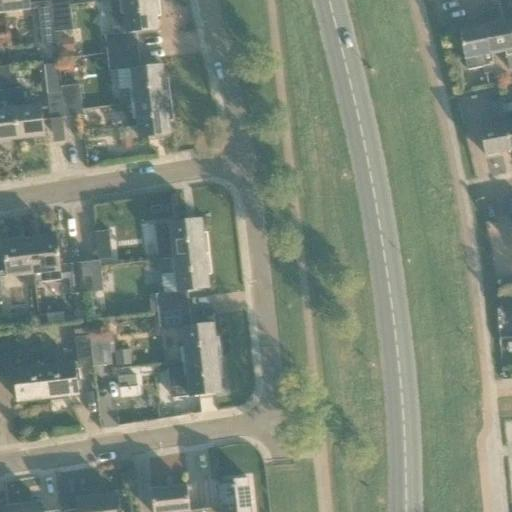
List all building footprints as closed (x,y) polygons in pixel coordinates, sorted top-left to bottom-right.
[(31,6),(29,0),(3,0),(5,14),(38,10),(43,47),(57,46),(56,34),(52,3),(31,6)] [(109,55),(140,51),(138,34),(160,31),(156,0),(128,0),(125,0),(129,35),(107,37),(109,55)] [(52,3),(56,34),(74,31),(70,1),(52,3)] [(511,69),(511,28),(511,23),(486,27),(491,55),(492,55),(506,52),(510,70),(511,69)] [(496,73),(492,55),(491,55),(486,27),(461,32),(468,71),(484,68),(485,75),(496,73)] [(75,52),(74,38),(63,39),(63,53),(75,52)] [(137,105),(168,102),(164,67),(142,69),(140,51),(109,55),(111,73),(133,70),(137,105)] [(62,93),(65,119),(84,116),(80,86),(61,88),(62,93)] [(23,108),(22,102),(26,102),(24,89),(14,90),(20,140),(46,137),(42,105),(23,108)] [(0,142),(20,140),(14,90),(3,91),(4,104),(8,104),(8,109),(0,110),(0,142)] [(51,120),(65,119),(62,93),(48,95),(51,120)] [(141,139),(172,135),(168,102),(137,105),(141,139)] [(507,123),(505,113),(503,105),(492,108),(496,126),(481,129),(487,157),(511,152),(506,124),(507,123)] [(132,148),(132,140),(121,141),(122,149),(132,148)] [(175,258),(206,255),(202,221),(172,225),(175,258)] [(106,230),(105,254),(119,254),(119,230),(106,230)] [(57,237),(31,240),(36,283),(62,280),(60,266),(57,237)] [(31,240),(5,243),(8,271),(9,277),(9,278),(24,276),(25,285),(36,283),(31,240)] [(159,314),(190,310),(188,292),(210,289),(206,255),(175,258),(179,293),(157,296),(159,314)] [(83,268),(86,294),(104,292),(101,261),(82,264),(83,268)] [(83,268),(69,269),(70,280),(72,295),(77,295),(85,294),(86,294),(83,268)] [(511,277),(506,279),(503,286),(508,292),(511,291),(511,277)] [(187,363),(218,360),(214,325),(192,328),(190,310),(159,314),(161,331),(183,329),(187,363)] [(74,324),(75,337),(90,336),(89,323),(74,324)] [(94,368),(113,366),(109,335),(90,337),(94,368)] [(77,370),(94,368),(90,337),(77,339),(79,364),(46,368),(50,399),(80,396),(77,370)] [(50,399),(46,368),(12,371),(9,347),(0,347),(0,378),(16,377),(19,403),(50,399)] [(115,351),(117,366),(132,365),(131,350),(115,351)] [(192,397),(222,394),(218,360),(187,363),(190,383),(191,397),(192,397)] [(138,387),(137,375),(119,376),(119,388),(138,387)] [(202,511),(252,511),(249,480),(220,484),(223,509),(202,511)] [(202,511),(196,511),(191,511),(188,487),(153,492),(155,511),(202,511)] [(65,511),(121,511),(119,495),(79,500),(80,510),(65,511)]
